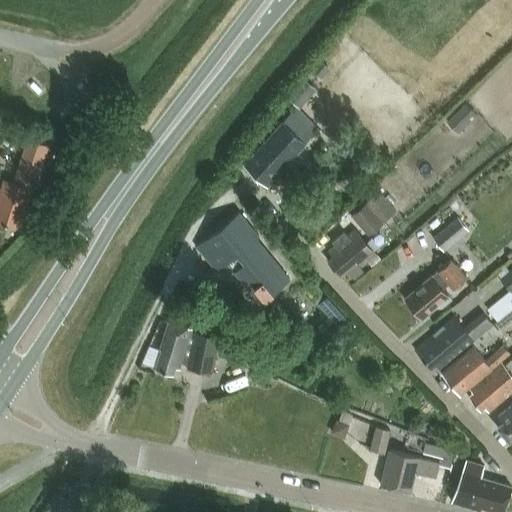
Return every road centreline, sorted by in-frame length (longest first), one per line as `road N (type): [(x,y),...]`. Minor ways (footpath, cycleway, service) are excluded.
road 1 (secondary): [(0,378),(105,216),(271,0)]
road 2 (tertiary): [(408,511),(75,443),(0,404)]
road 3 (residential): [(511,474),(237,171)]
road 4 (track): [(94,447),(187,242),(206,217),(252,187)]
